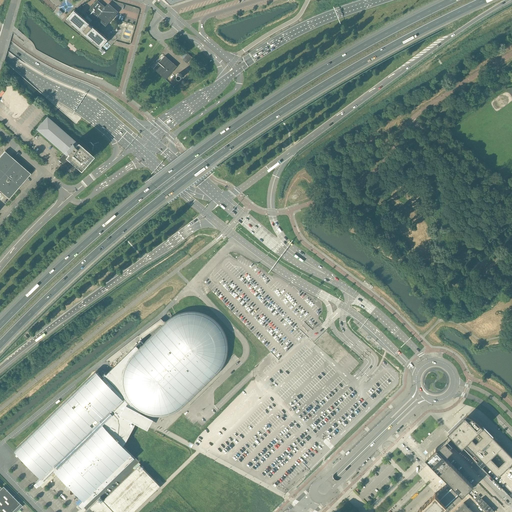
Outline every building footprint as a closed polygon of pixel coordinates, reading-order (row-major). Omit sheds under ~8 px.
[(74,10),(67,18),(91,39),(100,48),(108,39),(95,29),(102,21),(105,25),(117,12),(108,5),(106,8),(97,0),(87,12),(90,14),(88,16),(89,17),(92,20),(89,23),(74,10)] [(153,69),(166,80),(177,67),(177,66),(165,56),(165,55),(153,69)] [(72,172),(78,165),(78,166),(82,162),(84,163),(87,160),(85,158),(89,154),(87,153),(87,152),(87,151),(87,150),(86,148),(85,148),(79,142),(77,143),(72,138),(71,140),(49,120),(47,122),(46,120),(43,123),(43,122),(41,124),(42,125),(39,127),(41,129),(40,130),(65,152),(60,158),(61,159),(63,160),(61,162),(72,172)] [(4,151),(0,155),(0,168),(20,186),(30,173),(4,151)] [(0,190),(9,198),(16,190),(20,186),(0,168),(0,190)] [(141,340),(138,336),(106,360),(109,365),(115,360),(118,363),(102,378),(95,371),(14,449),(41,477),(36,482),(37,483),(35,484),(38,486),(39,485),(40,486),(55,470),(84,499),(78,505),(81,508),(83,507),(86,503),(87,504),(135,458),(124,446),(135,425),(135,424),(137,421),(140,424),(141,422),(142,422),(143,422),(144,422),(144,421),(145,421),(145,420),(145,419),(144,419),(144,418),(144,416),(140,414),(141,412),(143,413),(144,414),(145,414),(147,414),(148,415),(149,415),(151,416),(153,416),(155,416),(156,416),(159,416),(161,416),(164,416),(165,416),(167,415),(168,415),(169,415),(170,414),(173,413),(175,412),(176,412),(177,411),(179,410),(180,410),(181,409),(182,408),(184,406),(218,373),(219,372),(220,370),(221,369),(222,368),(223,367),(223,366),(224,364),(225,363),(225,362),(226,360),(226,359),(227,358),(227,356),(227,355),(228,353),(228,352),(228,350),(228,348),(228,347),(228,345),(228,343),(228,342),(227,340),(227,338),(227,336),(226,335),(225,333),(225,332),(224,330),(223,329),(222,327),(221,326),(220,324),(219,323),(218,322),(217,321),(216,320),(214,319),(213,318),(211,317),(210,316),(209,315),(207,314),(205,313),(203,313),(201,312),(200,312),(198,311),(197,311),(195,311),(194,311),(193,311),(191,311),(190,311),(188,311),(187,311),(185,311),(184,311),(182,312),(181,312),(180,312),(178,313),(177,314),(175,315),(173,315),(172,316),(171,317),(170,317),(169,318),(168,319),(166,320),(164,322),(163,324),(144,342),(141,340)] [(511,463),(511,456),(494,438),(480,423),(478,422),(476,420),(473,418),(470,417),(468,416),(449,434),(450,436),(451,436),(462,447),(465,443),(480,459),(477,462),(481,467),(485,464),(498,477),(511,463)] [(451,436),(437,449),(436,448),(425,459),(426,460),(449,483),(451,486),(444,492),(455,503),(457,501),(462,497),(473,486),(445,458),(449,454),(453,450),(450,447),(447,444),(449,442),(448,441),(447,440),(451,436)] [(133,511),(160,486),(143,468),(144,467),(142,466),(141,466),(140,465),(103,500),(100,497),(90,507),(87,504),(86,503),(83,507),(86,511),(84,511),(133,511)] [(400,477),(372,505),(374,507),(403,479),(400,477)] [(0,508),(3,511),(16,511),(22,507),(22,506),(3,486),(1,488),(0,486),(0,508)] [(445,511),(455,503),(444,492),(439,497),(435,493),(429,499),(425,503),(424,505),(423,504),(420,508),(415,511),(445,511)] [(464,502),(456,510),(453,511),(472,511),(469,508),(470,506),(469,504),(467,506),(464,502)]
